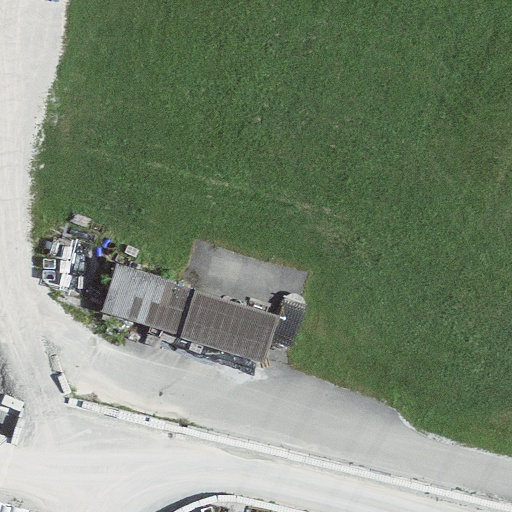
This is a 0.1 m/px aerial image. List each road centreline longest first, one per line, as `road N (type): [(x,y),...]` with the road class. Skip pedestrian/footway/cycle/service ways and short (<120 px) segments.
road 1 (unknown): [(441,511),(223,449),(124,451)]
road 2 (unknown): [(124,451),(0,439)]
